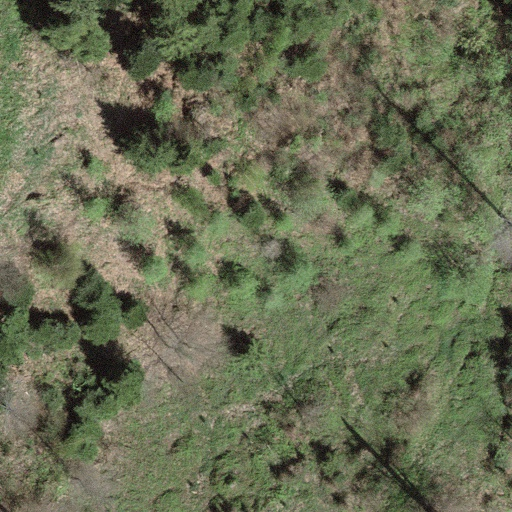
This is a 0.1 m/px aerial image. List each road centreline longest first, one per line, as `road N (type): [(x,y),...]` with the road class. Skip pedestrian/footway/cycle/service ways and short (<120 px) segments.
road 1 (track): [(0,96),(17,0),(504,0),(511,80)]
road 2 (track): [(511,164),(404,511)]
